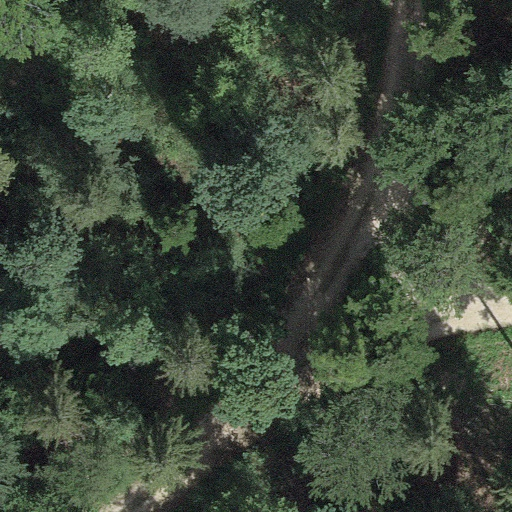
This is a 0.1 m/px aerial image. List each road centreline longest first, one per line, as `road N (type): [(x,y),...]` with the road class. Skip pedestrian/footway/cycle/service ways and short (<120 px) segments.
road 1 (track): [(380,190),(311,320),(252,405)]
road 2 (track): [(252,405),(402,324),(469,307)]
road 3 (track): [(405,0),(380,190)]
road 4 (track): [(132,511),(252,405)]
road 5 (track): [(380,190),(403,245),(430,279),(469,307)]
